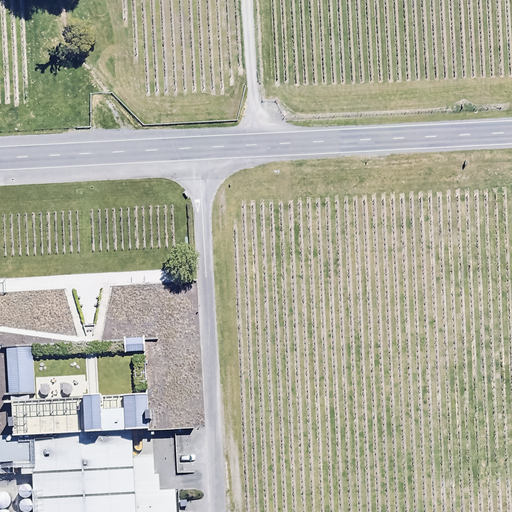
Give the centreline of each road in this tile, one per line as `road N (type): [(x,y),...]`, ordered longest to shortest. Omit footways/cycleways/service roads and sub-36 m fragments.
road 1 (unclassified): [(199,148),(218,511)]
road 2 (tertiary): [(199,148),(511,129)]
road 3 (tertiary): [(0,159),(199,148)]
road 4 (unknown): [(254,145),(245,0)]
